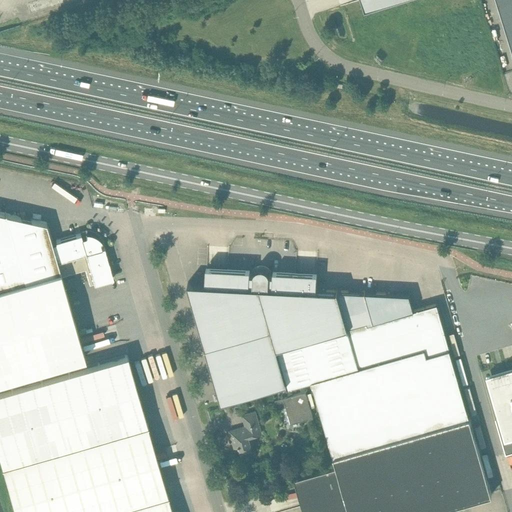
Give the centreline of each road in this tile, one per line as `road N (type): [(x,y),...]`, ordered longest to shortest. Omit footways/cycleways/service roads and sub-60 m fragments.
road 1 (motorway): [(511,179),(0,69)]
road 2 (motorway): [(0,94),(511,204)]
road 3 (secondary): [(0,145),(511,251)]
road 4 (unclassified): [(218,511),(131,207)]
road 5 (unclassified): [(298,0),(308,33),(339,65),(511,105)]
